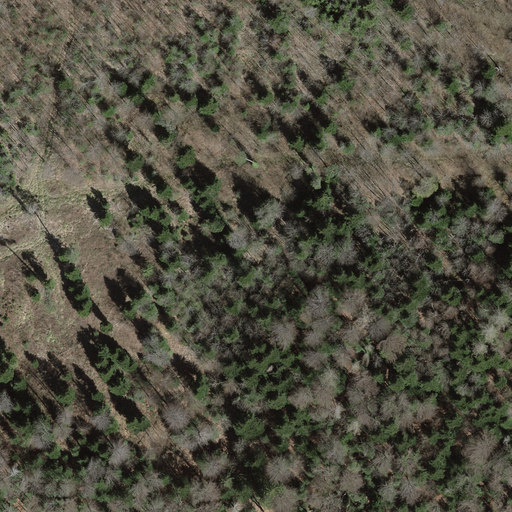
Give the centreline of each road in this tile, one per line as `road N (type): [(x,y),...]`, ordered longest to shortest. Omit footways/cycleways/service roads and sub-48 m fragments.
road 1 (track): [(511,150),(214,163),(40,197)]
road 2 (track): [(72,0),(40,197),(1,214)]
